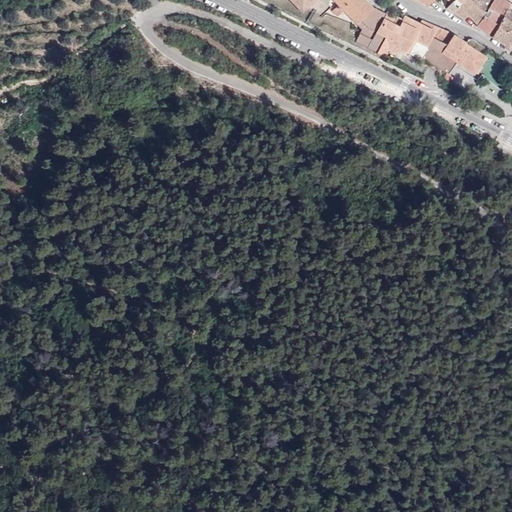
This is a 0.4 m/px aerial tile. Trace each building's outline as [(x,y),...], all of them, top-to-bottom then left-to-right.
[(466,43),(466,42),(454,34),(422,20),(420,23),(404,15),(402,18),(387,11),(385,13),(374,7),(374,8),(366,0),(290,0),(301,10),(304,7),(318,16),(329,5),(325,1),(326,0),(333,0),(339,5),(332,11),(338,16),(344,10),(362,29),(355,42),(386,57),(390,49),(392,45),(400,49),(406,52),(412,39),(415,41),(427,47),(421,59),(448,73),(456,62),(475,74),(486,56),(466,43)] [(491,0),(464,0),(462,2),(460,5),(457,8),(453,12),(464,19),(467,14),(477,25),(491,0)] [(510,2),(506,0),(491,0),(477,25),(492,36),(502,13),(510,2)] [(447,7),(452,11),(456,6),(451,2),(447,7)] [(511,3),(510,2),(502,13),(492,36),(508,47),(509,43),(509,40),(511,35),(511,3)] [(408,53),(421,59),(427,47),(415,41),(408,53)] [(392,45),(390,49),(398,53),(400,49),(392,45)]
